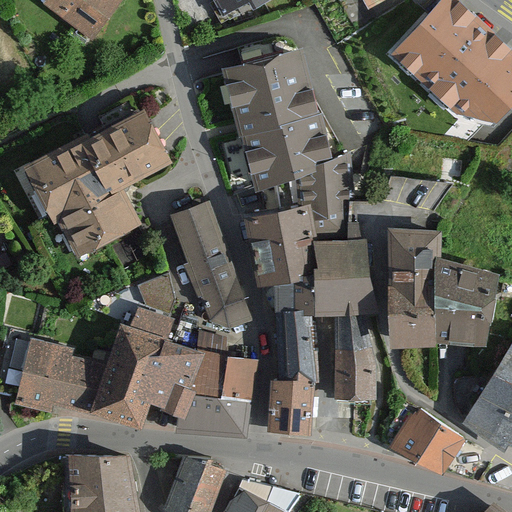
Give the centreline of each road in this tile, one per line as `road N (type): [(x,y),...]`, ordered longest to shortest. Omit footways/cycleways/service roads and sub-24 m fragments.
road 1 (residential): [(165,0),(259,288),(262,445)]
road 2 (tertiary): [(511,504),(335,455),(262,445)]
road 3 (tertiary): [(146,439),(63,433),(0,457)]
road 4 (residential): [(511,459),(485,444),(450,405),(443,351)]
